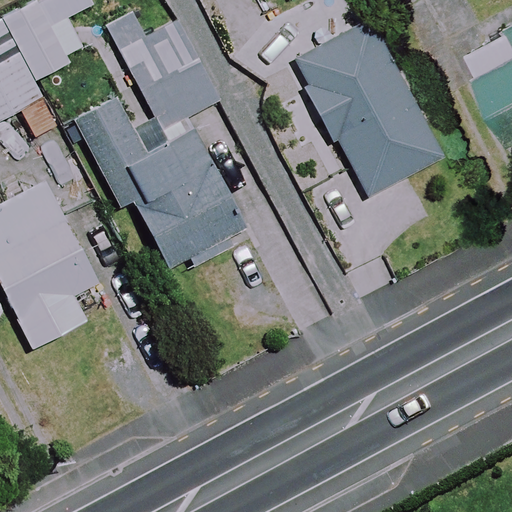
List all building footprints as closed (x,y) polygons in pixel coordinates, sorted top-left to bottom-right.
[(39,0),(0,20),(31,81),(66,63),(47,26),(91,4),(89,0),(39,0)] [(214,0),(239,43),(267,27),(252,0),(214,0)] [(146,38),(132,13),(106,28),(162,129),(218,97),(175,21),(146,38)] [(31,81),(0,20),(0,118),(20,109),(33,136),(53,125),(31,81)] [(511,31),(472,51),(511,130),(511,31)] [(412,156),(357,52),(270,98),(330,211),(379,184),(374,176),(412,156)] [(71,123),(118,212),(131,205),(167,273),(240,235),(187,134),(146,156),(116,99),(71,123)] [(93,281),(43,182),(0,203),(0,288),(30,348),(83,321),(69,293),(93,281)] [(478,511),(461,479),(397,511),(478,511)]
